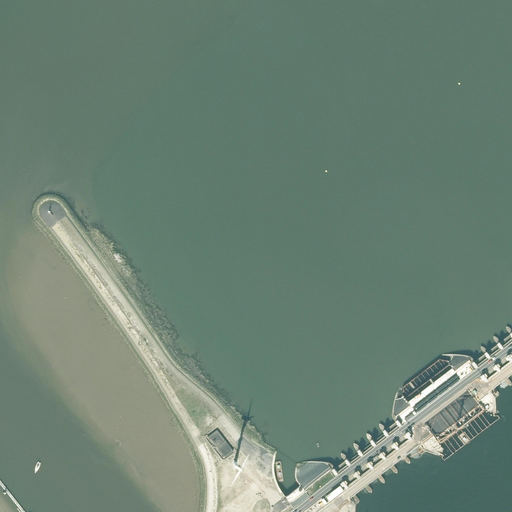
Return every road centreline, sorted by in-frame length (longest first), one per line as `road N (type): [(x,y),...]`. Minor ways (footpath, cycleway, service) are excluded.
road 1 (motorway): [(511,346),(297,511)]
road 2 (motorway): [(326,511),(511,368)]
